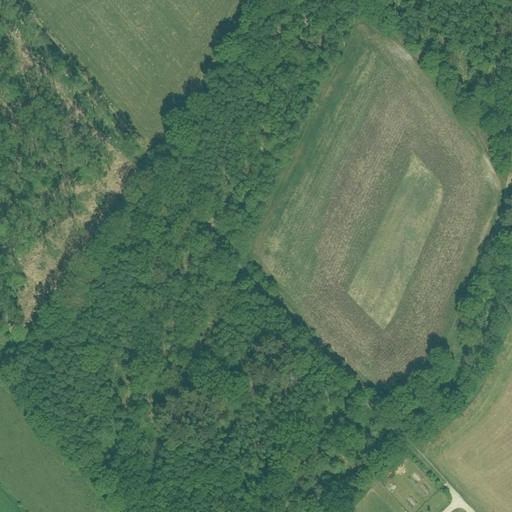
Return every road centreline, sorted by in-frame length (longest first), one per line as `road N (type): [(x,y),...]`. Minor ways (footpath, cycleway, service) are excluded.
road 1 (track): [(399,433),(9,0)]
road 2 (track): [(399,433),(471,329),(499,247),(511,162)]
